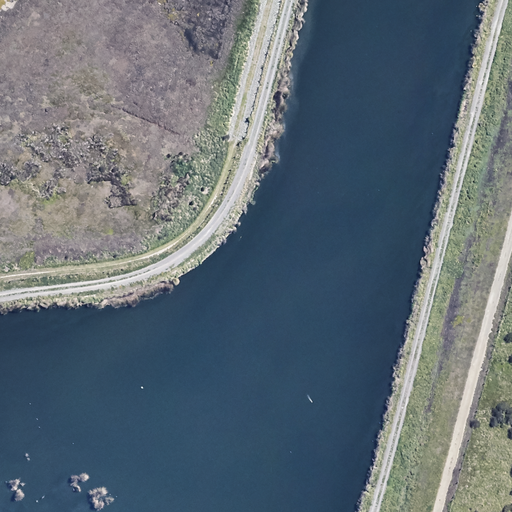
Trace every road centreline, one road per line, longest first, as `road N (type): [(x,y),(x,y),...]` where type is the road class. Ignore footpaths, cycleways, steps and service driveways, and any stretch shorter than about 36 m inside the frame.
road 1 (track): [(504,0),(369,511)]
road 2 (track): [(0,300),(147,275),(214,230),(247,153),(289,0)]
road 3 (track): [(511,232),(439,511)]
